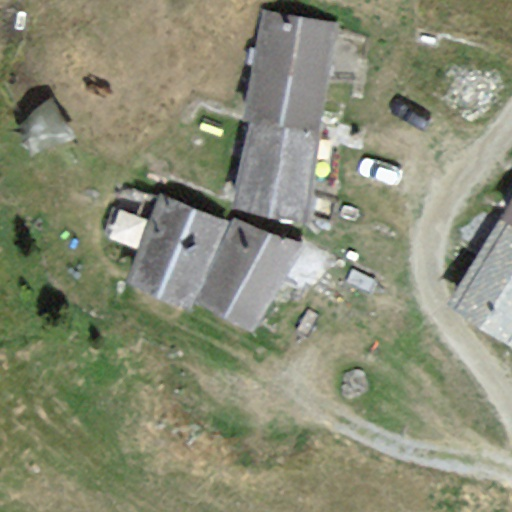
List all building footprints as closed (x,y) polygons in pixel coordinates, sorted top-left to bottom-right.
[(331,25),(253,12),(230,117),(238,119),(309,132),(331,25)] [(309,132),(238,119),(221,210),(294,223),(309,132)] [(511,185),(494,220),(511,228),(511,185)] [(223,222),(150,195),(109,283),(183,318),(187,308),(223,222)] [(294,246),(223,222),(187,308),(241,334),(294,246)] [(511,234),(493,225),(438,300),(501,345),(511,330),(511,234)]
